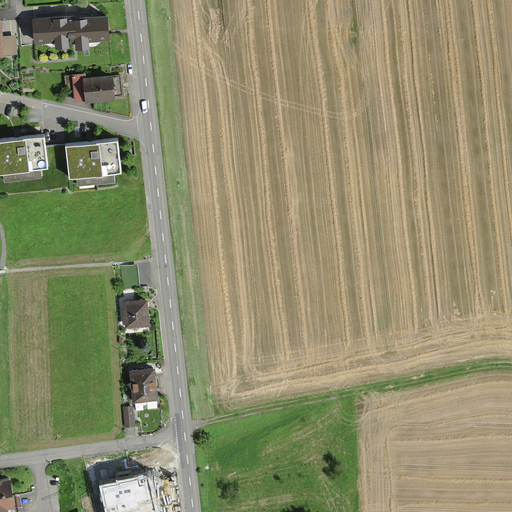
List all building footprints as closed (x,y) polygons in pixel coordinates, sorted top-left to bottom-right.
[(110,37),(108,15),(88,17),(88,12),(77,13),(32,17),(34,40),(56,38),(56,45),(71,43),(70,40),(75,39),(75,45),(90,43),(90,38),(110,37)] [(1,16),(0,16),(0,53),(18,52),(17,33),(2,34),(1,16)] [(123,94),(122,74),(112,75),(112,72),(86,74),(86,71),(72,72),(72,74),(65,75),(66,92),(74,91),(75,100),(89,99),(114,98),(115,95),(123,94)] [(44,132),(0,137),(0,169),(5,169),(6,177),(42,173),(41,165),(48,164),(44,132)] [(117,135),(65,142),(69,175),(76,174),(77,181),(114,177),(113,168),(121,167),(117,135)] [(123,299),(126,326),(149,323),(146,297),(134,298),(123,299)] [(141,367),(130,368),(133,400),(158,398),(155,366),(141,367)] [(133,404),(123,405),(124,426),(135,425),(133,404)] [(105,468),(110,490),(100,492),(104,511),(138,511),(134,494),(137,493),(136,487),(133,487),(131,462),(105,468)] [(168,464),(137,467),(138,476),(135,477),(136,486),(136,487),(137,493),(137,494),(141,493),(142,501),(172,498),(168,464)] [(11,476),(0,477),(0,510),(8,510),(7,506),(16,504),(11,476)]
